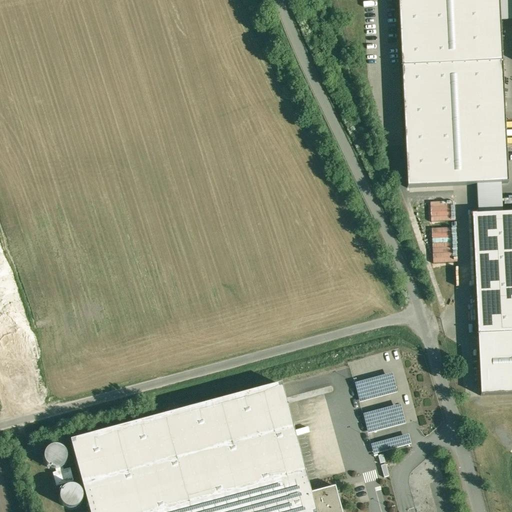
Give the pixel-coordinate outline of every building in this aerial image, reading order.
[(498,0),(398,0),(407,189),(507,184),(498,0)] [(511,215),(472,217),(480,396),(511,394),(511,215)] [(390,374),(353,382),(357,402),(395,394),(390,374)] [(314,511),(310,494),(281,386),(70,442),(88,511),(314,511)] [(310,494),(314,511),(341,511),(335,487),(310,494)]
